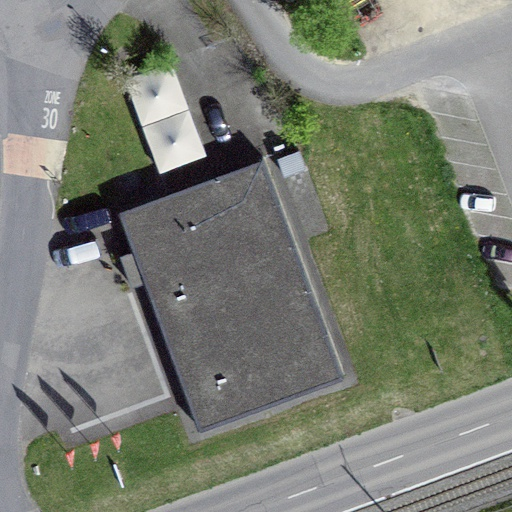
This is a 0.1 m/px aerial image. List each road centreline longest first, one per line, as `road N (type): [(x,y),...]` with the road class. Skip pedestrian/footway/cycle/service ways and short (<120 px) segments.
road 1 (residential): [(0,373),(33,170),(21,41)]
road 2 (secondary): [(257,511),(511,414)]
road 3 (residential): [(260,0),(289,50),(333,78),(369,80),(471,48)]
